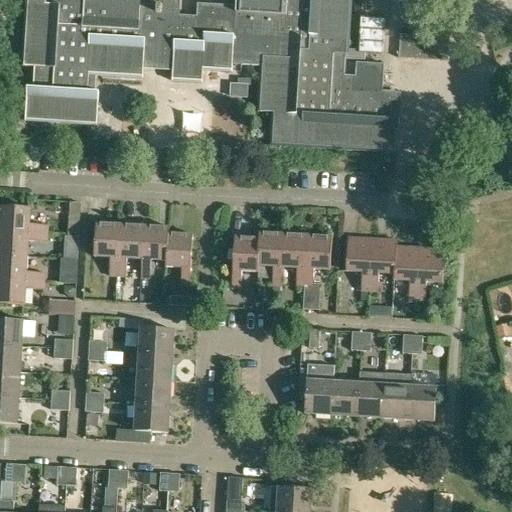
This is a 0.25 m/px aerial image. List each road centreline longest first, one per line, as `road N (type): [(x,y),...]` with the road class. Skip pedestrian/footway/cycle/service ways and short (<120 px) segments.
road 1 (residential): [(203,458),(259,452),(268,439),(272,376),(265,346),(202,342)]
road 2 (residential): [(416,213),(207,198)]
road 3 (residential): [(0,183),(207,198)]
road 4 (residential): [(203,458),(0,452)]
road 5 (residential): [(207,198),(202,342)]
